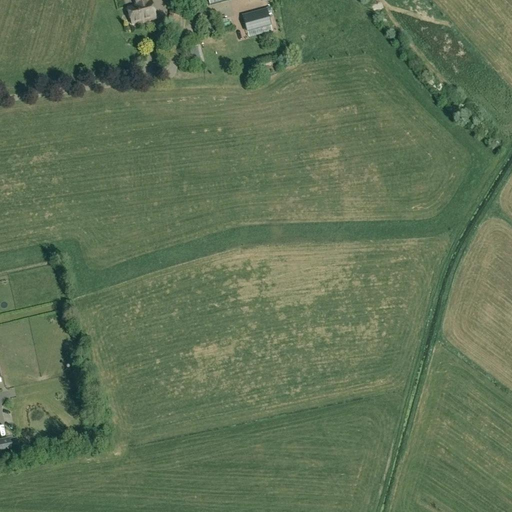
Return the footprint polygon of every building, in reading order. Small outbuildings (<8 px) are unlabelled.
[(145,22),(156,19),(151,4),(148,5),(146,0),(133,0),(136,8),(127,10),(131,26),(140,23),(142,24),(144,24),(145,22)] [(266,10),(242,16),(246,32),(270,26),(266,10)] [(177,26),(180,15),(171,13),(168,24),(177,26)] [(210,20),(203,22),(206,35),(214,33),(210,20)] [(233,33),(204,42),(206,48),(235,40),(233,33)] [(209,59),(240,53),(238,42),(207,47),(209,59)] [(197,48),(191,49),(193,61),(199,60),(197,48)] [(1,444),(0,444),(0,454),(11,452),(8,440),(0,442),(1,444)]
